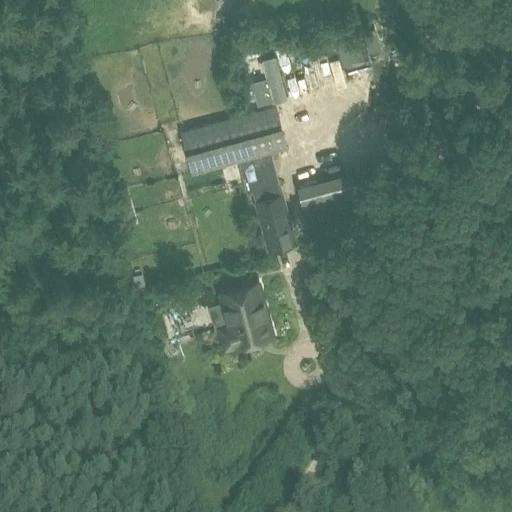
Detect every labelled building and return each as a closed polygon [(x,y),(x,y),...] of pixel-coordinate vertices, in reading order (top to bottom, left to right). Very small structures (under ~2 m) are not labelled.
[(362,30),(368,52),(381,48),(375,27),(362,30)] [(245,49),(248,57),(260,54),(257,46),(245,49)] [(262,59),(273,101),(287,97),(276,55),(262,59)] [(378,80),(377,56),(352,57),(353,81),(378,80)] [(287,146),(276,105),(181,131),(192,172),(287,146)] [(243,161),(238,163),(246,192),(253,190),(256,201),(281,195),(282,194),(280,188),(272,154),(255,158),(243,161)] [(384,193),(376,166),(299,187),(306,214),(384,193)] [(281,195),(256,201),(269,249),(294,242),(281,195)] [(220,293),(229,325),(220,328),(226,347),(272,334),(257,283),(220,293)]
